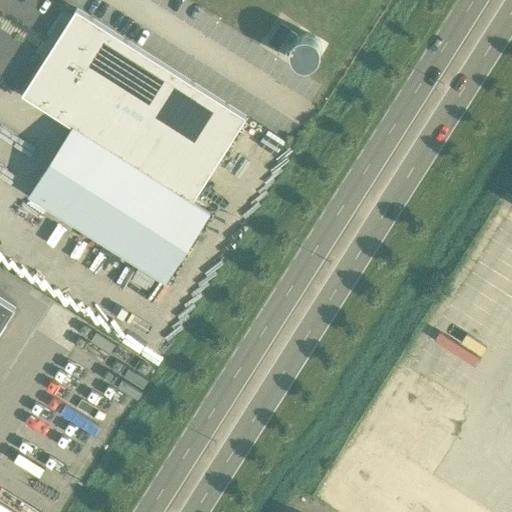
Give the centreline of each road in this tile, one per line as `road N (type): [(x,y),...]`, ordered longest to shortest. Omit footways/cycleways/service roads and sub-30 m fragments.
road 1 (primary): [(470,0),(147,511)]
road 2 (primary): [(194,511),(511,11)]
road 3 (unknown): [(0,277),(27,309),(32,342),(20,376),(0,397)]
